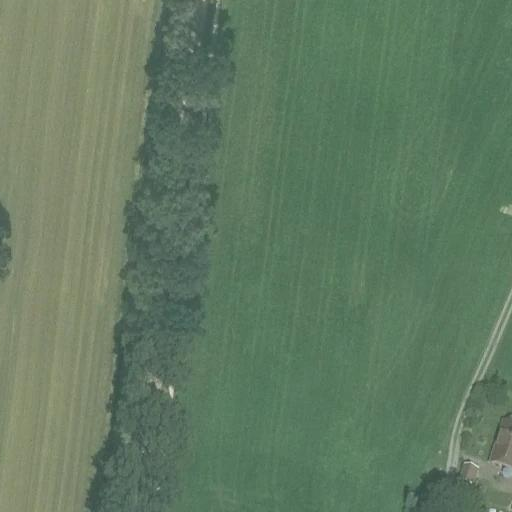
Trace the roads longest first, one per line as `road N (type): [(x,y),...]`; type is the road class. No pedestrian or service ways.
road 1 (track): [(200,0),(138,511)]
road 2 (track): [(465,416),(511,302)]
